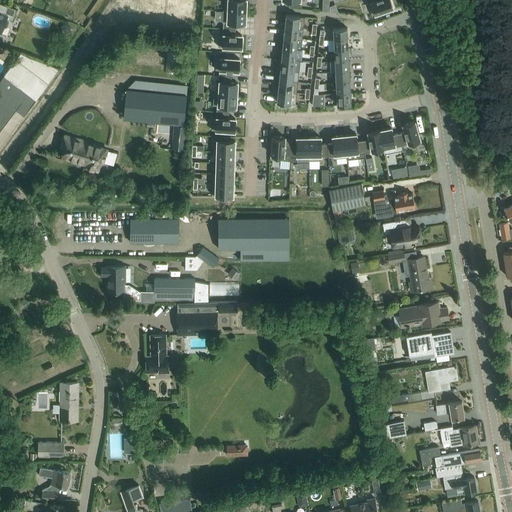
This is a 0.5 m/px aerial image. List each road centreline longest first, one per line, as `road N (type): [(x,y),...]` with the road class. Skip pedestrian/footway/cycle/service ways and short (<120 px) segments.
road 1 (unknown): [(249,195),(25,208),(37,151),(70,108),(93,94),(126,97)]
road 2 (unclassified): [(82,511),(98,416),(91,351),(25,208),(0,185)]
road 3 (tertiary): [(501,465),(457,203)]
road 4 (residential): [(511,366),(484,189)]
road 5 (residential): [(417,13),(371,29),(372,112)]
road 6 (residential): [(372,112),(252,117)]
